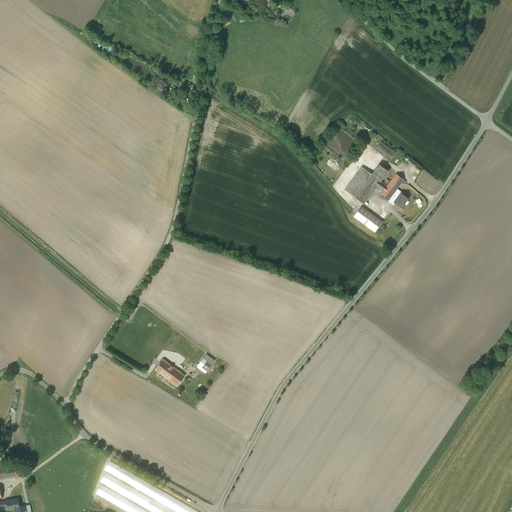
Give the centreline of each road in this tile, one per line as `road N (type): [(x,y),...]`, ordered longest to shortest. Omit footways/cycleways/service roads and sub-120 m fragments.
road 1 (unclassified): [(220,0),(171,229),(66,404)]
road 2 (unclassified): [(348,0),(488,118),(511,72)]
road 3 (unclassified): [(215,511),(89,438),(66,404)]
road 4 (track): [(123,308),(0,204)]
